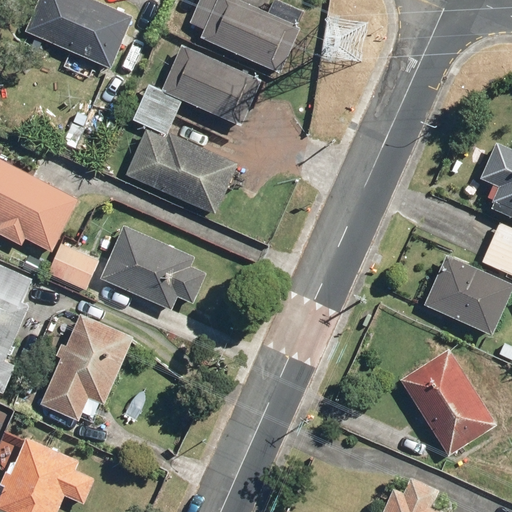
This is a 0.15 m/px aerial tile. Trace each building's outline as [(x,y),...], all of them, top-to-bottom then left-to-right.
[(140,14),(109,0),(45,0),(32,28),(117,66),(140,14)] [(209,29),(206,37),(284,70),(310,8),(292,0),(279,0),(275,10),(250,0),(204,0),(195,23),(209,29)] [(139,121),(152,126),(133,172),(223,209),(244,159),(175,130),(188,99),(250,125),(271,74),(189,40),(170,87),(155,81),(139,121)] [(511,141),(501,137),(484,174),(499,180),(492,195),(500,199),(496,209),(511,216),(511,141)] [(84,198),(0,153),(0,217),(5,220),(0,231),(28,244),(30,239),(61,252),(51,274),(90,291),(105,259),(65,242),(84,198)] [(511,222),(504,219),(486,259),(511,270),(511,222)] [(200,262),(204,252),(132,220),(107,276),(179,308),(185,294),(202,301),(216,269),(200,262)] [(511,304),(511,275),(455,250),(432,300),(500,331),(511,304)] [(0,389),(11,394),(24,360),(17,357),(38,304),(28,300),(37,277),(0,261),(0,389)] [(138,329),(87,310),(75,343),(68,340),(62,358),(66,359),(50,404),(87,417),(95,395),(113,401),(138,329)] [(457,342),(404,376),(455,454),(508,419),(457,342)] [(91,456),(32,433),(20,463),(14,460),(6,483),(12,485),(1,511),(61,511),(68,493),(91,502),(102,473),(87,468),(91,456)] [(452,511),(454,506),(440,501),(447,484),(421,473),(416,486),(399,479),(385,511),(452,511)]
